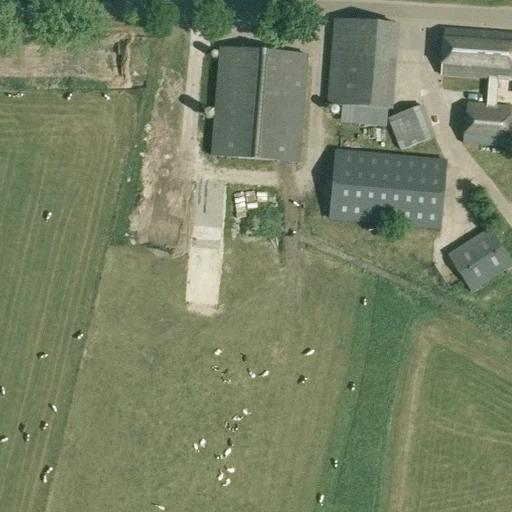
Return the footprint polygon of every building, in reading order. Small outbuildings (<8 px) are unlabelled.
[(387,128),(388,111),(394,111),(402,27),(333,21),(325,105),(354,108),(353,125),(387,128)] [(511,34),(444,30),(441,76),(489,79),(486,106),(467,104),(463,144),(507,148),(511,108),(496,107),(498,80),(511,81),(511,34)] [(308,56),(220,49),(211,157),(299,164),(308,56)] [(388,120),(399,152),(435,138),(423,106),(388,120)] [(448,163),(344,153),(338,220),(441,231),(448,163)] [(470,293),(511,268),(511,262),(490,229),(446,256),(470,293)]
